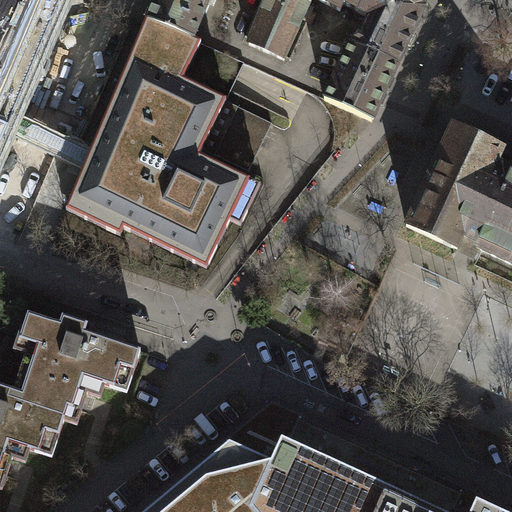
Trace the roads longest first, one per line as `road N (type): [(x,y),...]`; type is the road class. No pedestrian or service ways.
road 1 (residential): [(262,377),(511,489)]
road 2 (residential): [(1,252),(106,19)]
road 3 (residential): [(217,341),(168,429),(71,511)]
road 4 (residential): [(1,252),(180,316)]
